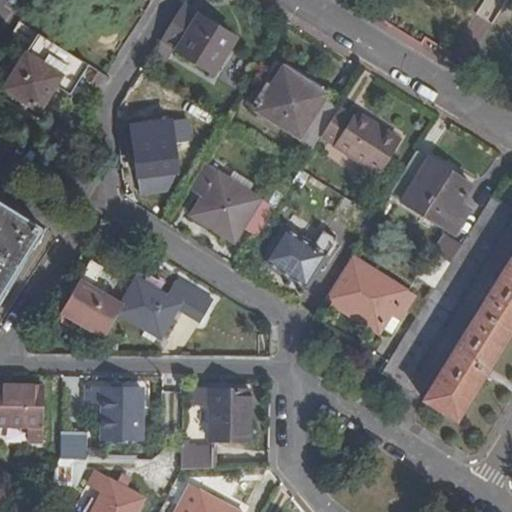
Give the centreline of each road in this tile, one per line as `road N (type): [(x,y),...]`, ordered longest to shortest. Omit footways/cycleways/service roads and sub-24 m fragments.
road 1 (residential): [(0,362),(283,368)]
road 2 (residential): [(283,368),(284,313),(101,199)]
road 3 (residential): [(511,129),(305,0)]
road 4 (residential): [(481,491),(283,368)]
road 5 (residential): [(101,199),(108,183),(103,107),(166,0)]
road 6 (residential): [(0,353),(101,199)]
road 7 (residential): [(283,368),(294,469),(328,511)]
